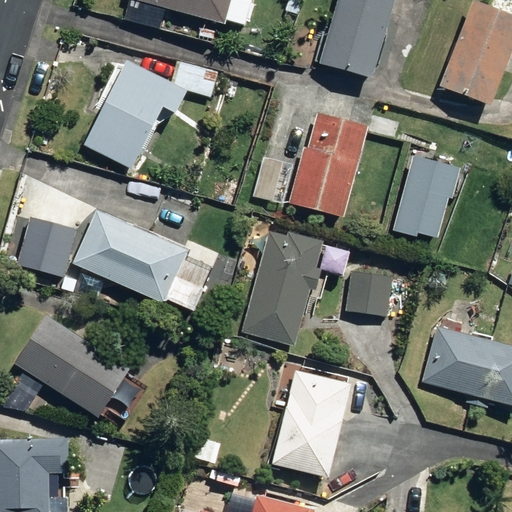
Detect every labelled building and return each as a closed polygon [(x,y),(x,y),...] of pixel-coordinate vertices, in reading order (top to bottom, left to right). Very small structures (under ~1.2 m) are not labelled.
[(245,26),(252,0),(129,0),(123,19),(159,30),(166,7),(224,24),(225,20),(245,26)] [(288,0),(286,10),(298,14),(302,1),(298,0),(288,0)] [(337,0),(319,64),(372,79),(394,0),(337,0)] [(474,0),(440,87),(491,107),(511,53),(511,13),(478,0),(474,0)] [(197,39),(212,43),(215,32),(200,28),(197,39)] [(84,144),(130,169),(162,107),(175,113),(186,92),(127,62),(84,144)] [(290,203),(345,218),(368,126),(318,114),(309,148),(304,147),(290,203)] [(465,164),(418,152),(399,229),(425,236),(426,229),(448,234),(465,164)] [(253,195),(284,203),(293,164),(263,157),(253,195)] [(74,263),(164,305),(188,252),(98,211),(74,263)] [(242,332),(294,346),(309,289),(315,290),(321,270),(315,268),(322,242),(290,234),(288,237),(270,231),(242,332)] [(358,249),(335,243),(329,262),(352,268),(358,249)] [(2,264),(22,271),(27,253),(7,247),(2,264)] [(347,312),(388,316),(392,276),(351,273),(347,312)] [(491,286),(500,294),(507,288),(497,279),(491,286)] [(456,295),(448,326),(474,333),(483,302),(456,295)] [(16,364),(99,418),(106,407),(118,414),(140,381),(128,374),(129,372),(46,318),(16,364)] [(423,382),(511,405),(511,346),(437,327),(423,382)] [(273,465),(328,479),(351,385),(296,372),(273,465)] [(31,414),(45,387),(23,376),(9,403),(31,414)] [(130,406),(136,409),(146,393),(140,390),(130,406)] [(194,458),(210,462),(215,442),(199,438),(194,458)] [(0,440),(0,511),(48,511),(48,474),(68,473),(68,439),(0,440)] [(184,498),(191,502),(196,494),(190,489),(184,498)] [(313,511),(314,511),(257,494),(252,511),(206,511),(201,510),(200,511),(195,511),(181,508),(179,511),(313,511)] [(200,502),(214,506),(216,498),(202,495),(200,502)]
